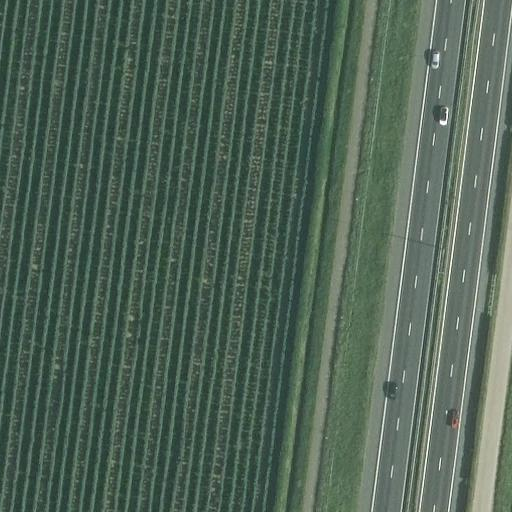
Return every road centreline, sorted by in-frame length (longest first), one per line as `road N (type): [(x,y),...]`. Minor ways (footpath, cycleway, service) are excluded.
road 1 (motorway): [(434,511),(499,0)]
road 2 (motorway): [(452,0),(388,511)]
road 3 (unclassified): [(484,511),(511,293)]
